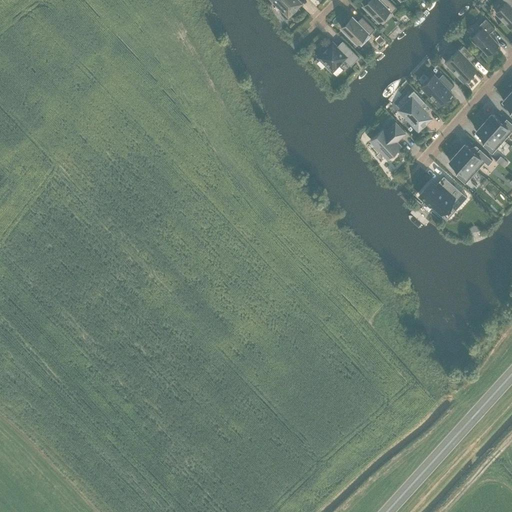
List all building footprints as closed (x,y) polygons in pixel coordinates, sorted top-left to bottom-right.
[(272,0),(288,16),(300,4),(296,0),(272,0)] [(397,7),(389,0),(366,0),(364,2),(366,3),(363,6),(379,21),(389,11),(391,13),(397,7)] [(510,28),(511,27),(511,8),(510,6),(511,3),(511,0),(503,0),(506,2),(495,13),(510,28)] [(344,25),(341,28),(357,43),(367,33),(369,35),(375,29),(362,17),(357,22),(352,17),(349,20),(348,18),(342,24),(344,25)] [(495,28),(486,19),(478,26),(480,29),(470,38),(477,45),(477,44),(487,55),(498,44),(489,34),(495,28)] [(336,47),(332,42),(318,57),(326,65),(332,72),(339,65),(338,65),(344,59),(350,66),(359,57),(343,40),(336,47)] [(445,62),(464,82),(476,70),(469,62),(474,57),(464,46),(458,51),(458,50),(445,62)] [(434,74),(421,86),(439,106),(452,93),(449,90),(454,85),(443,74),(438,78),(434,74)] [(399,110),(418,130),(430,118),(419,106),(424,102),(413,91),(409,95),(411,99),(399,110)] [(511,93),(511,92),(503,101),(511,109),(511,111),(509,115),(511,117),(511,93)] [(492,114),(484,123),(504,140),(511,130),(511,123),(506,118),(502,123),(492,114)] [(406,133),(396,122),(386,131),(383,128),(371,140),(388,158),(400,146),(395,141),(398,138),(399,139),(406,133)] [(484,123),(476,131),(487,141),(483,145),(492,153),(504,140),(484,123)] [(465,144),(457,153),(477,170),(484,161),(488,165),(492,160),(479,148),(475,153),(465,144)] [(457,153),(449,161),(460,171),(456,175),(465,183),(477,170),(457,153)] [(501,161),(499,163),(504,167),(508,163),(503,158),(501,161)] [(434,184),(422,198),(433,208),(434,207),(444,215),(454,204),(460,209),(468,200),(449,182),(441,190),(434,184)]
